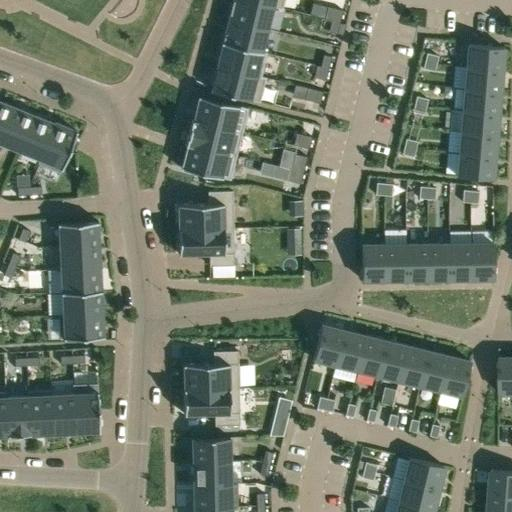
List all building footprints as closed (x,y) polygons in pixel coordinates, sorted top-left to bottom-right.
[(242,0),(232,0),(228,20),(267,29),(272,7),(242,0)] [(328,7),(325,16),(333,18),(340,20),(342,10),(328,7)] [(333,18),(329,31),(336,32),(340,20),(333,18)] [(228,20),(222,43),(261,53),(262,51),(267,29),(228,20)] [(222,43),(216,67),(264,79),(265,78),(260,77),(266,52),(262,51),(261,53),(222,43)] [(468,44),(466,67),(502,70),(504,47),(468,44)] [(427,53),(425,61),(436,63),(438,56),(427,53)] [(324,55),(321,67),(328,68),(331,57),(324,55)] [(425,61),(423,68),(435,71),(436,63),(425,61)] [(316,66),(314,76),(325,79),(328,68),(321,67),(316,66)] [(216,67),(210,91),(258,103),(264,79),(216,67)] [(466,67),(464,88),(500,91),(502,70),(466,67)] [(307,88),(304,99),(319,103),(322,92),(307,88)] [(464,88),(463,110),(498,113),(500,91),(464,88)] [(416,96),(414,104),(426,107),(428,99),(416,96)] [(200,97),(194,121),(233,131),(239,106),(200,97)] [(0,135),(12,105),(0,100),(0,135)] [(414,104),(412,111),(424,114),(426,107),(414,104)] [(12,105),(0,135),(0,141),(19,149),(33,114),(12,105)] [(463,110),(461,131),(496,134),(498,113),(463,110)] [(33,114),(19,149),(40,158),(54,122),(33,114)] [(194,121),(188,144),(228,154),(233,131),(194,121)] [(40,158),(38,163),(60,172),(62,167),(69,152),(69,150),(77,131),(54,122),(40,158)] [(461,131),(459,153),(495,156),(496,134),(461,131)] [(296,133),(293,144),(309,147),(311,137),(296,133)] [(406,138),(404,146),(416,149),(417,141),(406,138)] [(188,144),(182,169),(222,178),(228,154),(188,144)] [(404,146),(402,154),(414,157),(416,149),(404,146)] [(459,153),(457,175),(493,178),(495,156),(459,153)] [(295,154),(292,167),(303,170),(306,156),(295,154)] [(292,167),(289,180),(300,183),(303,170),(292,167)] [(377,182),(375,194),(383,195),(384,183),(377,182)] [(384,183),(383,195),(391,196),(392,184),(384,183)] [(41,186),(29,187),(29,195),(41,194),(41,186)] [(420,186),(419,198),(427,199),(428,187),(420,186)] [(29,187),(17,187),(17,195),(29,195),(29,187)] [(428,187),(427,199),(435,199),(436,187),(428,187)] [(178,228),(178,229),(233,228),(233,203),(232,190),(208,191),(208,203),(178,204),(178,228)] [(463,190),(462,202),(470,202),(471,190),(463,190)] [(471,190),(470,202),(478,203),(479,191),(471,190)] [(98,221),(57,223),(57,224),(59,224),(60,245),(60,246),(98,245),(97,223),(98,222),(98,221)] [(22,228),(18,239),(25,242),(30,231),(22,228)] [(233,228),(178,229),(178,254),(209,253),(209,266),(234,265),(234,253),(233,228)] [(287,228),(287,241),(301,241),(300,228),(287,228)] [(493,242),(470,243),(471,278),(494,278),(493,260),(493,242)] [(406,243),(384,244),(385,280),(406,279),(406,243)] [(427,243),(406,243),(406,279),(428,279),(427,243)] [(449,243),(427,243),(428,279),(449,279),(449,243)] [(470,243),(449,243),(449,279),(471,278),(470,243)] [(362,244),(362,266),(362,280),(385,280),(384,244),(362,244)] [(60,245),(55,246),(56,270),(61,270),(61,269),(99,267),(98,245),(60,246),(60,245)] [(12,252),(8,264),(15,266),(20,255),(12,252)] [(8,264),(3,275),(11,278),(15,266),(8,264)] [(62,291),(61,291),(61,292),(101,290),(101,289),(100,289),(99,267),(61,269),(61,270),(62,291)] [(101,290),(61,292),(61,293),(62,293),(63,314),(63,315),(101,313),(100,291),(101,291),(101,290)] [(63,314),(58,314),(60,339),(104,336),(104,335),(102,335),(102,333),(101,313),(63,315),(63,314)] [(322,324),(313,359),(335,364),(343,330),(322,324)] [(343,330),(335,364),(356,370),(364,335),(343,330)] [(364,335),(356,370),(377,375),(385,340),(364,335)] [(385,340),(377,375),(398,380),(406,345),(385,340)] [(406,345),(398,380),(419,385),(427,350),(406,345)] [(184,388),(183,388),(183,389),(239,387),(238,362),(238,350),(213,351),(213,363),(183,364),(184,388)] [(427,350),(419,385),(440,390),(448,355),(427,350)] [(72,355),(60,356),(60,364),(72,363),(72,355)] [(84,355),(72,355),(72,363),(84,363),(84,355)] [(448,355),(440,390),(462,395),(470,361),(448,355)] [(511,356),(500,356),(499,392),(511,392),(511,356)] [(26,357),(15,358),(15,366),(27,365),(26,357)] [(38,357),(26,357),(27,365),(39,365),(38,357)] [(97,383),(72,384),(73,393),(74,393),(76,431),(98,430),(98,432),(99,432),(97,383)] [(239,387),(183,389),(184,414),(214,413),(215,425),(239,425),(239,412),(239,387)] [(52,390),(27,391),(27,396),(28,396),(30,434),(53,433),(51,395),(52,394),(52,390)] [(52,394),(51,395),(53,433),(76,431),(74,393),(73,393),(52,394)] [(6,397),(5,397),(7,435),(30,434),(28,396),(27,396),(6,397)] [(278,396),(274,415),(287,419),(292,400),(278,396)] [(319,396),(316,408),(324,410),(327,398),(319,396)] [(327,398),(324,410),(332,412),(335,400),(327,398)] [(348,403),(345,415),(353,417),(356,405),(348,403)] [(369,408),(366,420),(374,422),(377,410),(369,408)] [(390,414),(387,425),(395,427),(398,415),(390,414)] [(411,419),(408,430),(410,431),(416,432),(418,421),(413,419),(411,419)] [(432,424),(429,435),(437,437),(440,426),(432,424)] [(230,437),(192,438),(192,462),(230,461),(230,437)] [(265,450),(262,462),(270,464),(273,452),(265,450)] [(409,457),(404,479),(438,487),(444,466),(409,457)] [(230,461),(192,462),(193,484),(231,483),(230,461)] [(262,462),(259,474),(267,476),(270,464),(262,462)] [(365,462),(363,469),(375,472),(377,464),(365,462)] [(363,469),(361,477),(373,480),(375,472),(363,469)] [(511,470),(492,469),(490,492),(511,493),(511,470)] [(404,479),(399,500),(433,508),(438,487),(404,479)] [(231,483),(193,484),(193,507),(231,506),(237,506),(236,483),(231,483)] [(511,511),(511,493),(490,492),(488,511),(511,511)] [(264,493),(256,494),(257,506),(265,505),(264,493)] [(399,500),(395,511),(431,511),(433,508),(399,500)]
